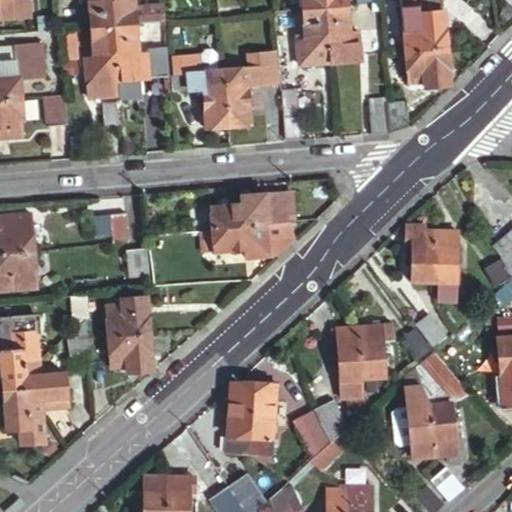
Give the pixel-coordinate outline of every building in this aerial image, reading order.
[(0,0),(0,22),(29,20),(28,0),(0,0)] [(114,27),(111,0),(81,0),(81,3),(89,2),(92,29),(114,27)] [(133,9),(132,0),(111,0),(114,27),(136,25),(163,23),(162,7),(133,9)] [(298,0),(299,10),(321,8),(320,0),(298,0)] [(320,0),(321,8),(342,6),(341,0),(320,0)] [(379,0),(380,16),(404,15),(407,55),(448,52),(444,14),(431,15),(429,0),(379,0)] [(345,35),(342,6),(321,8),(326,62),(355,60),(353,34),(345,35)] [(326,62),(321,8),(299,10),(302,39),(293,40),(295,64),(326,62)] [(139,54),(136,25),(114,27),(118,82),(168,77),(166,52),(139,54)] [(118,82),(114,27),(92,29),(95,58),(87,59),(90,85),(118,82)] [(80,61),(79,33),(67,34),(69,62),(80,61)] [(0,102),(21,102),(20,82),(45,81),(43,44),(15,47),(17,65),(0,65),(0,102)] [(0,65),(17,65),(15,47),(0,47),(0,65)] [(448,52),(407,55),(410,84),(425,83),(426,89),(451,87),(451,86),(448,52)] [(273,66),(223,71),(227,127),(251,125),(248,95),(275,93),(273,66)] [(227,127),(223,71),(192,74),(194,100),(201,99),(204,129),(227,127)] [(194,100),(192,74),(171,76),(172,101),(194,100)] [(293,78),(276,80),(281,143),(298,142),(293,78)] [(118,82),(90,85),(91,100),(119,97),(118,82)] [(67,99),(45,100),(48,128),(69,126),(67,99)] [(22,123),(21,102),(0,102),(0,140),(22,139),(21,122),(22,123)] [(118,104),(103,105),(105,130),(120,129),(118,104)] [(405,105),(385,106),(385,107),(388,134),(393,134),(407,127),(405,105)] [(367,108),(369,136),(388,134),(385,107),(385,106),(367,108)] [(212,207),(213,230),(270,225),(294,223),(297,223),(295,194),(243,198),(243,205),(212,207)] [(490,196),(473,205),(496,244),(505,235),(499,226),(490,196)] [(109,244),(126,243),(124,214),(107,216),(109,244)] [(0,216),(0,252),(34,250),(32,222),(16,223),(15,215),(0,216)] [(248,258),(277,256),(295,240),(294,223),(270,225),(213,230),(216,253),(247,251),(248,258)] [(436,278),(432,234),(422,235),(422,231),(404,232),(406,272),(414,271),(414,279),(436,278)] [(458,232),(432,234),(436,278),(459,277),(461,277),(458,232)] [(34,250),(0,252),(0,287),(21,286),(20,279),(36,278),(34,250)] [(144,250),(124,252),(126,279),(146,277),(144,250)] [(436,278),(438,305),(457,307),(459,277),(436,278)] [(111,338),(151,335),(148,300),(123,302),(123,311),(109,311),(111,338)] [(438,343),(451,332),(431,311),(419,322),(438,343)] [(90,339),(89,315),(71,329),(74,371),(93,370),(90,339)] [(0,357),(3,391),(20,390),(18,361),(36,360),(36,358),(32,319),(0,321),(0,357)] [(390,321),(357,324),(362,376),(363,376),(384,374),(381,338),(391,338),(390,321)] [(357,324),(355,324),(335,326),(341,397),(346,397),(364,395),(365,391),(363,376),(362,376),(357,324)] [(436,345),(418,324),(405,335),(424,356),(436,345)] [(511,334),(498,336),(501,378),(497,378),(498,387),(511,385),(511,334)] [(154,371),(151,335),(111,338),(113,366),(127,365),(128,373),(154,371)] [(451,404),(475,393),(436,345),(424,356),(415,365),(421,384),(427,403),(429,403),(450,401),(451,404)] [(23,417),(39,416),(38,407),(62,405),(61,373),(37,374),(36,360),(18,361),(20,390),(23,417)] [(254,378),(260,447),(281,444),(277,389),(280,389),(278,376),(254,378)] [(232,380),(232,386),(238,448),(260,447),(254,378),(240,379),(232,380)] [(406,385),(407,404),(427,403),(421,384),(406,385)] [(39,419),(39,416),(23,417),(20,390),(3,391),(6,436),(17,436),(19,449),(41,448),(39,419)] [(364,395),(346,397),(347,409),(366,407),(364,395)] [(324,418),(335,437),(344,429),(351,422),(337,398),(319,408),(324,418)] [(452,419),(451,404),(450,401),(429,403),(433,455),(434,455),(443,454),(455,454),(452,419)] [(429,403),(427,403),(407,404),(407,405),(410,443),(411,457),(433,455),(429,403)] [(410,443),(407,405),(395,406),(391,410),(393,440),(397,444),(410,443)] [(281,444),(260,447),(301,468),(311,459),(335,437),(324,418),(312,429),(306,423),(281,444)] [(455,454),(443,454),(444,462),(459,462),(462,458),(459,419),(452,419),(455,454)] [(457,494),(463,489),(445,468),(439,473),(457,494)] [(439,473),(429,481),(448,502),(457,494),(439,473)] [(188,475),(161,477),(163,511),(186,511),(185,488),(190,488),(188,475)] [(163,511),(161,477),(140,478),(142,511),(163,511)] [(242,485),(229,497),(239,511),(252,511),(254,511),(258,507),(242,485)] [(435,511),(442,505),(426,486),(414,497),(426,511),(435,511)] [(286,511),(277,489),(265,501),(270,511),(286,511)] [(239,511),(229,497),(214,510),(216,511),(239,511)] [(346,511),(346,498),(323,501),(323,511),(346,511)] [(270,511),(265,501),(258,507),(254,511),(270,511)] [(364,511),(364,501),(348,503),(349,511),(364,511)]
